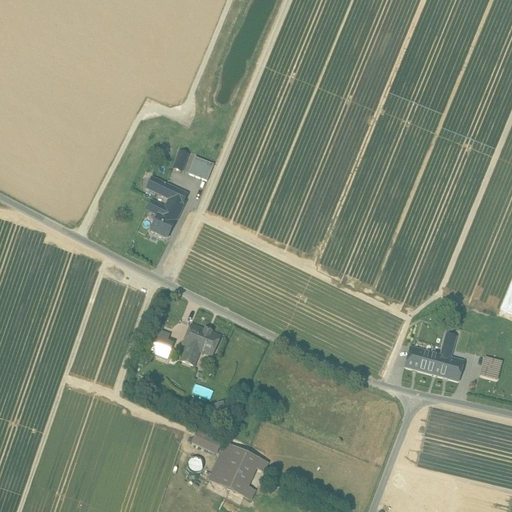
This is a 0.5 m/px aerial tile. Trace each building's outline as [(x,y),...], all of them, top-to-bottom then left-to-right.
[(187,156),(180,153),(174,169),(181,172),(187,156)] [(187,156),(181,172),(187,174),(193,158),(187,156)] [(208,181),(214,164),(195,157),(189,174),(208,181)] [(168,167),(160,163),(153,177),(161,181),(168,167)] [(187,196),(152,180),(148,189),(166,198),(165,200),(169,202),(170,199),(182,205),(187,196)] [(165,209),(152,203),(148,211),(158,216),(151,232),(167,239),(183,205),(182,205),(170,199),(169,202),(165,209)] [(511,281),(501,310),(511,314),(511,281)] [(473,324),(460,321),(458,328),(471,331),(473,324)] [(163,326),(156,324),(153,330),(160,333),(163,326)] [(204,331),(191,326),(183,345),(187,347),(181,361),(194,367),(200,352),(212,357),(220,338),(212,334),(212,333),(205,330),(204,331)] [(484,327),(474,356),(484,359),(494,330),(484,327)] [(160,333),(153,330),(144,353),(166,361),(172,347),(166,344),(169,336),(160,333)] [(456,338),(447,336),(441,357),(448,359),(450,359),(456,338)] [(441,357),(411,349),(406,368),(443,378),(448,359),(441,357)] [(450,359),(448,359),(443,378),(458,382),(463,363),(450,359)] [(195,384),(192,393),(210,399),(212,390),(195,384)] [(220,442),(198,432),(193,444),(215,454),(220,442)] [(260,461),(226,445),(209,481),(243,498),(260,461)] [(203,470),(203,466),(203,463),(201,461),(198,459),(195,458),(192,459),(189,461),(188,464),(187,467),(188,470),(189,472),(192,474),(195,475),(198,474),(201,472),(203,470)]
